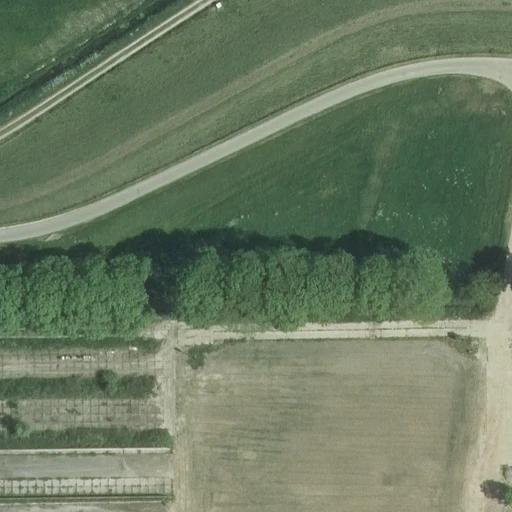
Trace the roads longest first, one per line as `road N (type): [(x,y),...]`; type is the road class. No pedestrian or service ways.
road 1 (unclassified): [(511,63),(459,60),(375,81),(44,228),(0,235)]
road 2 (track): [(0,130),(211,0)]
